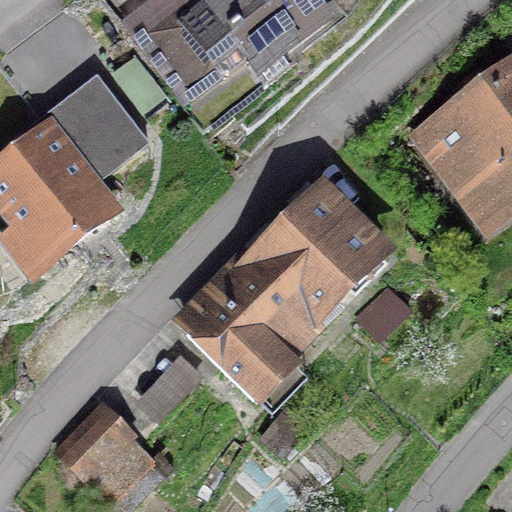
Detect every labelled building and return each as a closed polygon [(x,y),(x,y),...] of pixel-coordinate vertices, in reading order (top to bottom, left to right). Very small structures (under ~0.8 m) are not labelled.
[(347,16),(333,0),(202,0),(137,46),(188,111),(267,67),(347,16)] [(511,68),(405,150),(490,252),(511,233),(511,68)] [(161,154),(99,74),(50,111),(58,119),(0,159),(0,200),(17,218),(0,229),(0,239),(38,278),(136,206),(118,184),(161,154)] [(406,247),(329,177),(182,318),(282,408),(406,247)] [(106,419),(65,460),(108,504),(150,463),(106,419)]
